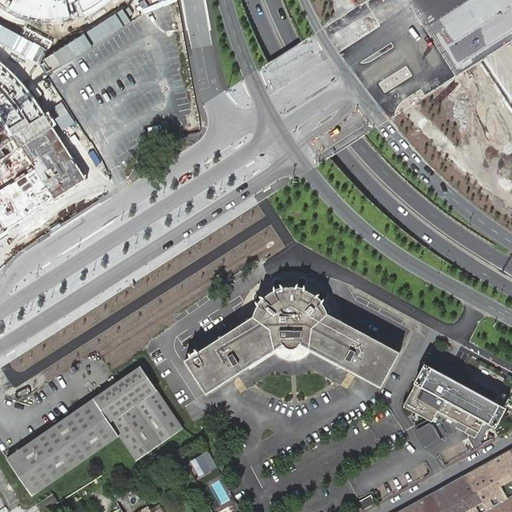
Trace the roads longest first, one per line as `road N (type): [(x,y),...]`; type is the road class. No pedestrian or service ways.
road 1 (primary): [(251,0),(288,84),(339,153),(406,219),(511,290)]
road 2 (primary): [(511,263),(420,204),(355,142),(306,72),(272,0)]
road 3 (primary): [(0,348),(298,157)]
road 4 (primary): [(280,131),(0,312)]
road 5 (unknown): [(0,37),(87,157),(94,180),(0,244)]
road 6 (primary): [(298,157),(385,247),(511,318)]
road 7 (primary): [(511,241),(450,196),(372,110)]
road 8 (secondary): [(372,110),(511,17)]
road 9 (secondary): [(491,0),(353,84)]
road 10 (residential): [(511,443),(384,511)]
road 11 (primary): [(224,0),(280,131)]
